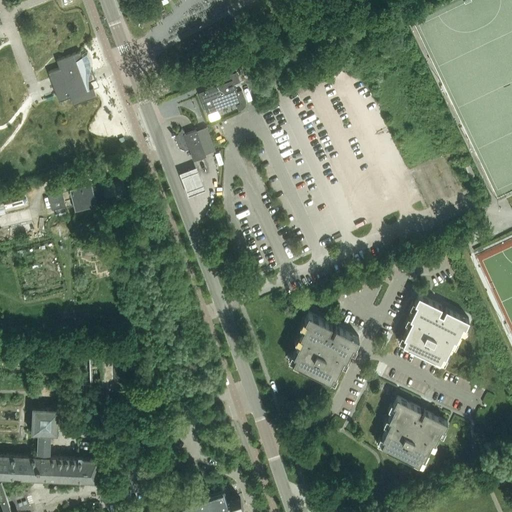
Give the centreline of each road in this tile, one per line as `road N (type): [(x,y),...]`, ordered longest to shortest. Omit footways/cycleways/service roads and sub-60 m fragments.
road 1 (unclassified): [(266,438),(104,0)]
road 2 (residential): [(266,438),(331,413),(365,347)]
